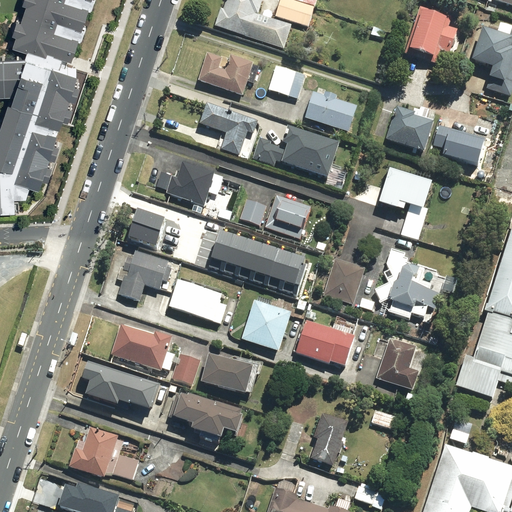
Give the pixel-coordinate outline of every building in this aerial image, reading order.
[(0,0),(0,90),(20,89),(0,143),(0,209),(23,208),(21,193),(33,193),(35,179),(44,183),(86,63),(76,57),(98,0),(30,0),(16,39),(18,43),(35,44),(31,53),(0,53),(0,0)] [(255,0),(221,0),(211,29),(282,53),(290,30),(256,18),(261,2),(255,0)] [(315,0),(278,0),(274,19),(307,29),(315,0)] [(511,0),(497,0),(496,5),(511,10),(511,0)] [(449,18),(418,8),(404,55),(436,65),(438,55),(446,58),(454,33),(445,31),(449,18)] [(385,33),(372,28),(368,38),(381,44),(385,33)] [(508,101),(511,87),(511,30),(509,29),(505,44),(476,35),(466,69),(488,75),(485,86),(493,88),(491,96),(508,101)] [(204,57),(194,84),(239,100),(251,67),(227,59),(225,64),(204,57)] [(306,79),(274,69),(264,99),(282,105),(284,98),(298,103),(306,79)] [(310,96),(302,122),(346,135),(354,110),(333,104),(335,98),(322,94),(320,99),(310,96)] [(255,126),(202,109),(197,128),(224,136),(219,153),(238,159),(244,139),(250,141),(255,126)] [(393,111),(383,142),(422,156),(435,118),(414,111),(412,117),(393,111)] [(484,143),(437,128),(430,149),(441,152),(438,160),(469,170),(475,171),(484,143)] [(335,148),(285,132),(279,150),(283,151),(277,171),(323,186),(335,148)] [(271,145),(257,140),(249,161),(271,169),(276,155),(268,153),(271,145)] [(222,181),(180,166),(174,183),(168,180),(162,197),(202,211),(207,196),(215,199),(222,181)] [(475,171),(469,170),(466,180),(489,187),(492,177),(475,171)] [(399,239),(415,244),(425,215),(418,213),(426,190),(385,175),(373,208),(398,217),(400,212),(407,214),(399,239)] [(309,211),(273,199),(262,232),(298,244),(309,211)] [(265,210),(245,202),(237,223),(256,231),(265,210)] [(230,216),(219,212),(216,221),(227,225),(230,216)] [(147,216),(136,245),(213,274),(220,256),(186,243),(193,225),(177,218),(174,226),(147,216)] [(249,236),(217,225),(213,238),(223,241),(221,249),(232,252),(228,265),(247,272),(255,249),(246,245),(249,236)] [(488,316),(473,361),(465,358),(455,389),(492,401),(498,383),(501,375),(511,378),(511,230),(485,315),(488,316)] [(326,247),(316,242),(312,252),(322,256),(326,247)] [(386,287),(371,294),(379,309),(383,306),(389,309),(386,315),(406,323),(408,317),(420,322),(425,311),(431,313),(439,295),(447,298),(453,284),(437,277),(438,273),(418,264),(415,270),(405,266),(408,258),(390,251),(383,269),(386,275),(381,277),(386,287)] [(172,269),(131,257),(118,299),(137,305),(141,290),(157,294),(158,290),(165,292),(172,269)] [(364,269),(334,260),(322,297),(353,307),(364,269)] [(175,284),(165,311),(218,329),(225,311),(216,308),(219,299),(175,284)] [(375,304),(360,300),(357,312),(372,315),(375,304)] [(287,318),(251,305),(239,345),(274,356),(287,318)] [(351,340),(303,324),(293,357),(341,372),(351,340)] [(120,328),(108,358),(158,377),(160,372),(166,375),(172,360),(163,357),(168,343),(151,336),(150,339),(120,328)] [(408,358),(384,350),(372,385),(397,393),(408,358)] [(198,364),(178,357),(169,383),(189,390),(198,364)] [(205,357),(195,388),(240,402),(242,397),(250,399),(259,368),(231,359),(229,365),(205,357)] [(152,382),(115,367),(98,406),(131,418),(137,401),(143,404),(152,382)] [(511,378),(501,375),(498,383),(511,387),(511,378)] [(213,410),(173,398),(169,410),(172,411),(167,427),(187,433),(185,438),(214,447),(217,438),(234,443),(239,423),(212,415),(213,410)] [(395,420),(374,411),(367,426),(389,435),(395,420)] [(337,425),(319,418),(310,440),(316,442),(308,463),(330,472),(342,442),(332,438),(337,425)] [(76,444),(66,472),(100,483),(101,479),(110,482),(111,478),(129,484),(136,463),(116,456),(121,443),(89,432),(84,446),(76,444)] [(511,511),(511,507),(511,511),(510,511),(470,511),(471,509),(479,511),(489,511),(501,511),(511,481),(511,468),(445,446),(423,511),(511,511)] [(511,481),(501,511),(510,511),(511,511),(508,510),(511,499),(511,481)] [(358,485),(351,502),(375,511),(379,511),(384,503),(374,499),(377,492),(358,485)] [(337,511),(327,508),(326,511),(324,511),(295,502),(297,498),(275,491),(267,511),(337,511)] [(87,511),(92,501),(75,495),(70,508),(54,502),(50,511),(87,511)]
